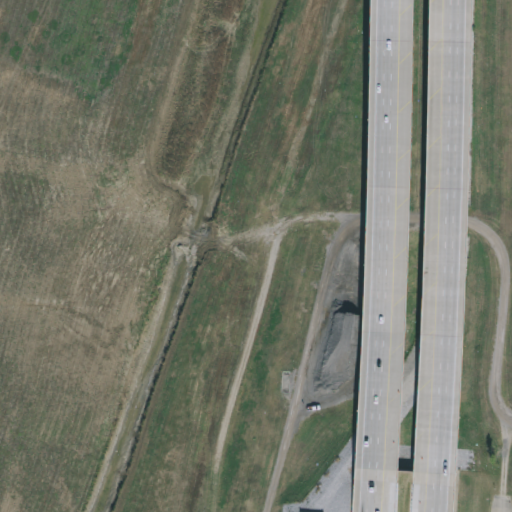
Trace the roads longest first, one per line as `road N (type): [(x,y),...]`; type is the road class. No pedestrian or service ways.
road 1 (motorway): [(441,473),(454,0)]
road 2 (motorway): [(397,0),(382,469)]
